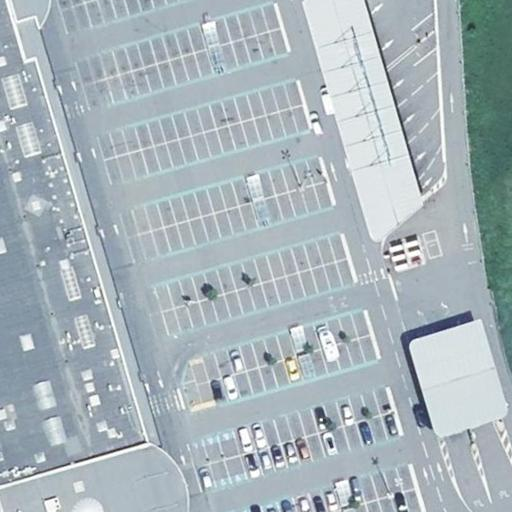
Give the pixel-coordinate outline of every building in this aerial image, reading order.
[(39,25),(24,17),(17,0),(0,0),(0,511),(167,511),(164,500),(148,444),(131,433),(138,409),(123,366),(107,354),(35,103),(27,92),(36,64),(28,42),(39,25)] [(17,0),(24,17),(39,25),(28,42),(36,64),(27,92),(35,103),(107,354),(123,366),(138,409),(131,433),(148,444),(159,418),(141,359),(129,350),(117,341),(46,95),(51,82),(56,71),(41,8),(37,0),(17,0)] [(110,0),(117,23),(193,0),(110,0)] [(310,0),(307,3),(374,247),(420,209),(363,0),(310,0)] [(212,22),(98,56),(113,107),(174,89),(227,73),(212,22)] [(233,96),(118,129),(134,180),(248,147),(233,96)] [(296,162),(141,207),(156,259),(312,213),(296,162)] [(346,315),(208,354),(223,406),(360,366),(346,315)] [(404,353),(430,439),(433,441),(437,442),(484,428),(498,424),(500,421),(501,417),(474,327),(454,332),(408,346),(405,348),(404,353)] [(367,391),(233,430),(248,481),(350,451),(382,442),(367,391)] [(401,511),(389,470),(252,509),(252,511),(401,511)]
